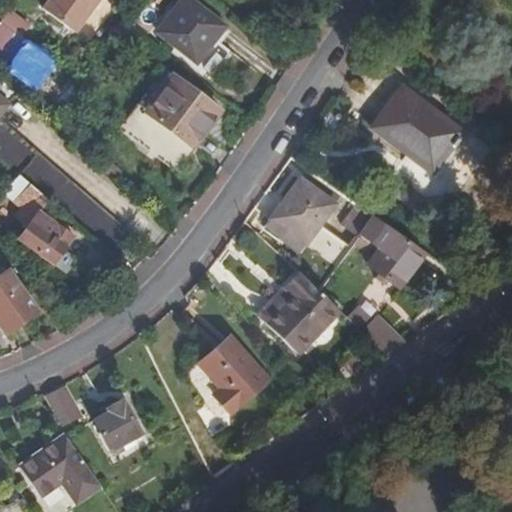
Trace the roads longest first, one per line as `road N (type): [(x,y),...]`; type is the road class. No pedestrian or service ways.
road 1 (residential): [(368,0),(204,243),(152,302),(84,355),(0,394)]
road 2 (residential): [(212,511),(511,301)]
